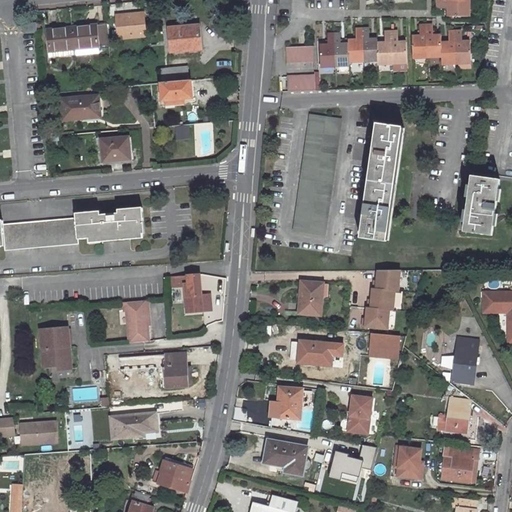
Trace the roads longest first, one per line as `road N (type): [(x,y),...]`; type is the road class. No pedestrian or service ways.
road 1 (unclassified): [(246,170),(232,337),(194,511)]
road 2 (unknown): [(309,100),(291,238),(337,245),(358,99)]
road 3 (unclassified): [(0,190),(246,170)]
road 4 (residential): [(258,42),(272,42),(307,10),(422,12)]
road 5 (unknown): [(237,275),(366,275)]
road 6 (unclassified): [(258,42),(246,170)]
